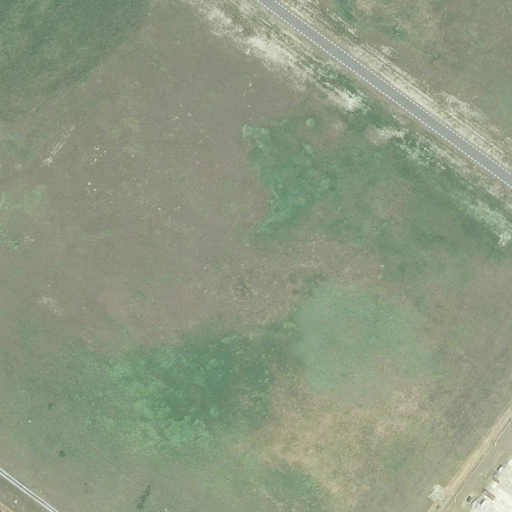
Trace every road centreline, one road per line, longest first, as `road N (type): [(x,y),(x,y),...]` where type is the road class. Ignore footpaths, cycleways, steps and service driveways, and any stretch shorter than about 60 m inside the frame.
road 1 (unclassified): [(511,180),(265,0)]
road 2 (unknown): [(402,511),(511,358)]
